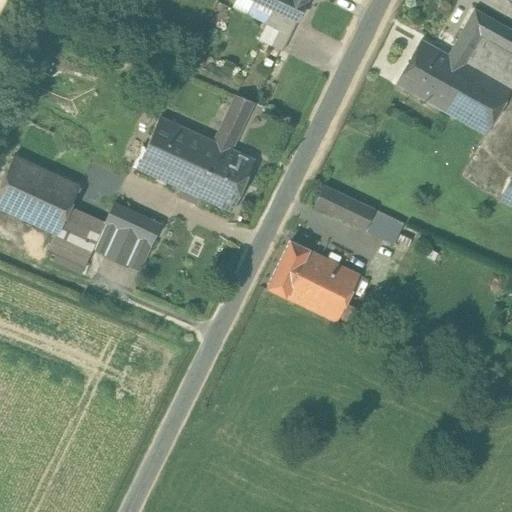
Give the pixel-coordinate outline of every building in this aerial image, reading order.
[(302,0),(250,0),(273,11),(296,22),(297,22),(307,2),(302,0)] [(511,30),(474,9),(448,55),(468,67),(443,111),(485,135),(511,87),(511,30)] [(296,22),(273,11),(266,25),(289,37),(296,22)] [(289,37),(266,25),(259,39),(282,51),(289,37)] [(448,55),(420,40),(396,84),(443,111),(468,67),(448,55)] [(235,95),(216,135),(213,141),(231,150),(253,102),(235,95)] [(213,141),(159,117),(136,168),(189,192),(213,141)] [(231,150),(213,141),(189,192),(231,211),(253,160),(231,150)] [(78,187),(12,157),(0,182),(0,208),(56,235),(55,238),(90,254),(102,227),(67,211),(78,187)] [(511,175),(499,199),(511,206),(511,175)] [(392,219),(323,186),(313,206),(383,239),(392,219)] [(160,225),(112,203),(102,227),(149,249),(160,225)] [(321,256),(289,241),(266,289),(297,304),(321,256)] [(321,256),(297,304),(336,323),(359,275),(321,256)]
